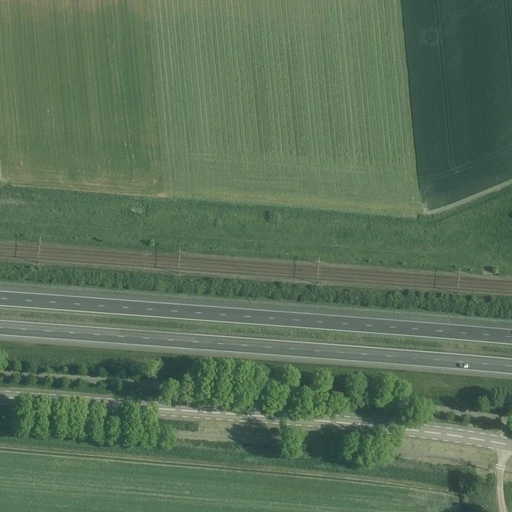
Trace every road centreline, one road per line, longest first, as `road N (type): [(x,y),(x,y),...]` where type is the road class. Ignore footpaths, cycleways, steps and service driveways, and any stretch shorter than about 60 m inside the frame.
road 1 (motorway): [(511,337),(0,298)]
road 2 (motorway): [(0,327),(511,366)]
road 3 (secondary): [(504,444),(0,397)]
